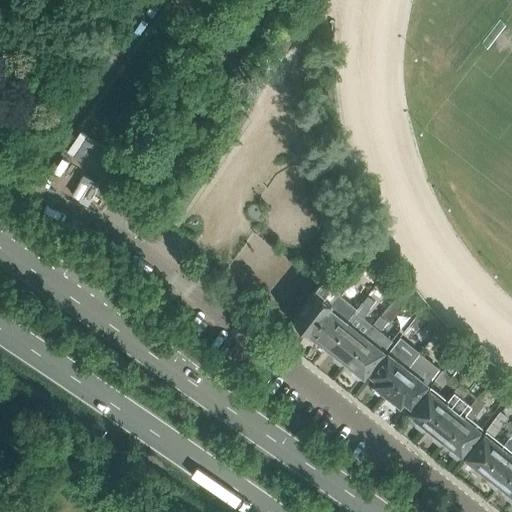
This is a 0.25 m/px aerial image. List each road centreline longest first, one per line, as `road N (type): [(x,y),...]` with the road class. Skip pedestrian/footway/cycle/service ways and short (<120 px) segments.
road 1 (residential): [(464,511),(0,163)]
road 2 (trunk): [(374,511),(0,249)]
road 3 (trunk): [(0,332),(265,511)]
